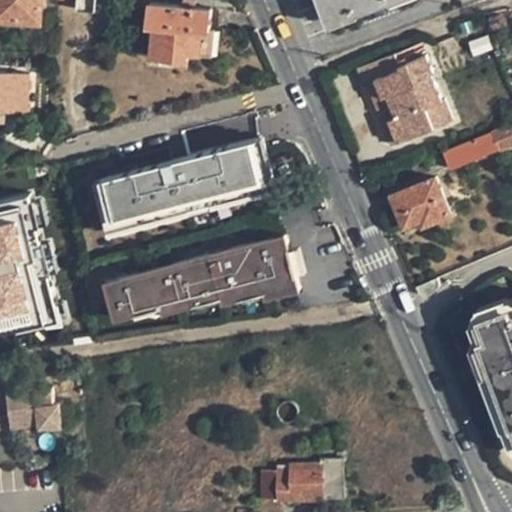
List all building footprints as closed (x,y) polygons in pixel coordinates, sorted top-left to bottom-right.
[(0,0),(0,16),(42,20),(43,0),(0,0)] [(206,30),(211,30),(214,6),(154,0),(152,0),(151,23),(157,24),(154,53),(191,56),(192,49),(204,50),(206,30)] [(321,0),(328,17),(357,7),(358,11),(385,0),(321,0)] [(359,13),(358,11),(357,7),(328,17),(331,24),(359,13)] [(216,31),(211,30),(206,30),(204,50),(214,51),(216,31)] [(398,68),(369,79),(394,141),(455,117),(425,41),(393,54),(398,68)] [(366,81),(369,79),(398,68),(393,54),(360,67),(366,81)] [(0,118),(20,120),(21,109),(31,109),(32,71),(0,69),(0,118)] [(200,135),(200,137),(162,147),(172,191),(212,181),(211,178),(271,162),(277,154),(281,146),(280,139),(276,124),(266,118),(200,135)] [(511,123),(494,130),(501,148),(511,143),(511,123)] [(446,149),(450,159),(453,167),(501,148),(494,130),(446,149)] [(431,166),(450,159),(446,149),(427,156),(431,166)] [(452,211),(438,176),(394,193),(406,224),(423,217),(425,223),(452,211)] [(54,204),(68,266),(81,262),(88,260),(74,199),(54,204)] [(288,231),(214,250),(223,290),(225,300),(242,295),(241,288),(265,282),(269,295),(301,287),(288,231)] [(197,296),(223,290),(214,250),(109,276),(118,314),(137,309),(136,304),(163,298),(165,308),(197,300),(197,296)] [(511,308),(510,309),(508,304),(478,316),(486,337),(481,339),(511,417),(511,308)] [(29,382),(16,384),(17,392),(30,391),(29,386),(29,382)] [(16,384),(0,385),(0,411),(0,414),(5,456),(22,454),(20,433),(19,422),(62,418),(64,418),(60,383),(29,386),(30,391),(17,392),(16,384)] [(64,429),(62,418),(19,422),(20,433),(64,429)] [(258,467),(258,497),(322,496),(325,494),(344,494),(344,455),(321,455),(321,462),(278,462),(277,467),(258,467)]
